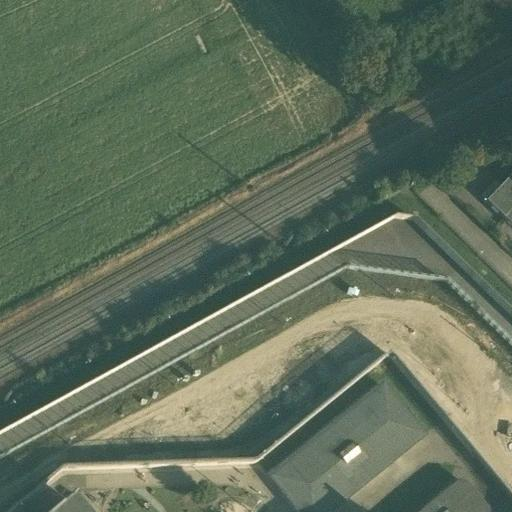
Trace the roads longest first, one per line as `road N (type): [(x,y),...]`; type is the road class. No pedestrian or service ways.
road 1 (unknown): [(0,499),(277,347),(356,315),(411,321),(460,358),(511,459)]
road 2 (track): [(365,112),(302,0)]
